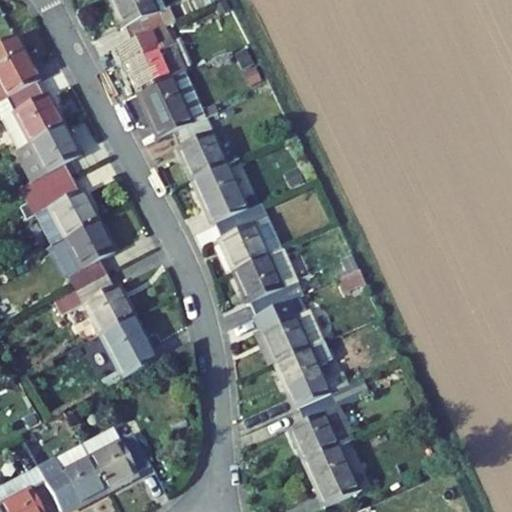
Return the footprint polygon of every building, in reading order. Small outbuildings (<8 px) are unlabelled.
[(112,0),(117,9),(136,0),(112,0)] [(134,39),(140,53),(171,39),(184,33),(178,18),(173,21),(165,24),(154,0),(136,0),(117,9),(131,40),(134,39)] [(173,21),(164,0),(154,0),(165,24),(173,21)] [(192,85),(171,39),(140,53),(129,58),(134,70),(129,73),(144,107),(180,91),(192,85)] [(45,95),(48,93),(24,48),(0,60),(0,118),(15,111),(45,95)] [(134,70),(129,58),(124,61),(129,73),(134,70)] [(144,107),(165,151),(181,144),(213,129),(207,115),(194,121),(180,91),(144,107)] [(15,111),(37,154),(70,136),(55,107),(52,108),(45,95),(15,111)] [(37,154),(15,111),(0,118),(23,161),(37,154)] [(234,176),(213,129),(181,144),(187,158),(183,159),(198,192),(234,176)] [(35,212),(79,189),(72,175),(87,168),(70,136),(37,154),(23,161),(40,193),(28,199),(35,212)] [(198,192),(218,236),(222,234),(254,219),(234,176),(198,192)] [(79,189),(35,212),(59,257),(105,232),(90,203),(86,204),(79,189)] [(289,258),(268,213),(254,219),(274,265),(289,258)] [(274,265),(254,219),(222,234),(229,249),(225,250),(239,281),(274,265)] [(105,232),(59,257),(75,288),(78,286),(85,300),(113,285),(106,271),(122,263),(105,232)] [(290,298),(274,265),(239,281),(253,314),(257,313),(263,326),(307,306),(310,305),(304,292),(290,298)] [(371,294),(364,281),(338,292),(344,305),(371,294)] [(105,346),(138,329),(123,299),(120,300),(113,285),(85,300),(64,311),(72,325),(90,316),(105,346)] [(327,351),(307,306),(263,326),(270,340),(265,342),(279,372),(327,351)] [(138,329),(105,346),(128,390),(161,373),(138,329)] [(279,372),(265,342),(259,345),(273,375),(279,372)] [(329,350),(327,351),(279,372),(294,405),(296,404),(302,418),(370,387),(364,374),(342,384),(329,390),(322,375),(337,368),(329,350)] [(293,440),(308,470),(343,454),(330,423),(347,416),(377,402),(370,387),(302,418),(309,432),(293,440)] [(361,446),(347,416),(330,423),(343,454),(361,446)] [(117,437),(86,453),(112,502),(144,485),(143,482),(156,475),(139,444),(125,452),(117,437)] [(51,491),(62,511),(92,511),(112,502),(86,453),(44,477),(51,491)] [(338,511),(364,501),(343,454),(308,470),(327,511),(338,511)] [(0,502),(4,511),(10,511),(51,491),(44,477),(0,500),(0,502)] [(62,511),(51,491),(10,511),(62,511)]
